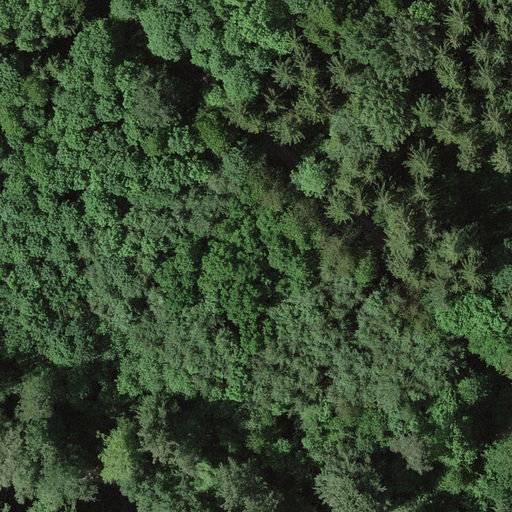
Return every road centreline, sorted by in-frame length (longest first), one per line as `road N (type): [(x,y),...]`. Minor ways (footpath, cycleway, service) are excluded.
road 1 (track): [(124,0),(511,375)]
road 2 (track): [(0,483),(87,477),(230,511)]
